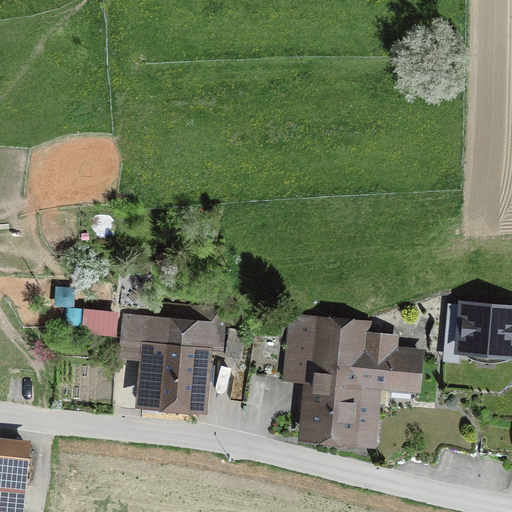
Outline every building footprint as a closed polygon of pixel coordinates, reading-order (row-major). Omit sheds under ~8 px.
[(182,253),(158,252),(158,266),(182,266),(182,253)] [(511,308),(464,304),(460,350),(511,354),(511,308)] [(154,322),(124,320),(121,356),(146,358),(142,400),(199,405),(204,344),(221,346),(223,328),(226,329),(228,311),(156,305),(154,322)] [(429,335),(435,321),(419,314),(413,329),(429,335)] [(114,319),(84,317),(83,331),(113,334),(114,319)] [(368,333),(369,325),(290,317),(284,380),(316,383),(311,432),(368,438),(373,383),(416,388),(420,353),(392,350),(393,335),(368,333)] [(239,357),(244,332),(230,329),(225,355),(239,357)] [(26,445),(0,442),(0,479),(22,482),(26,445)]
